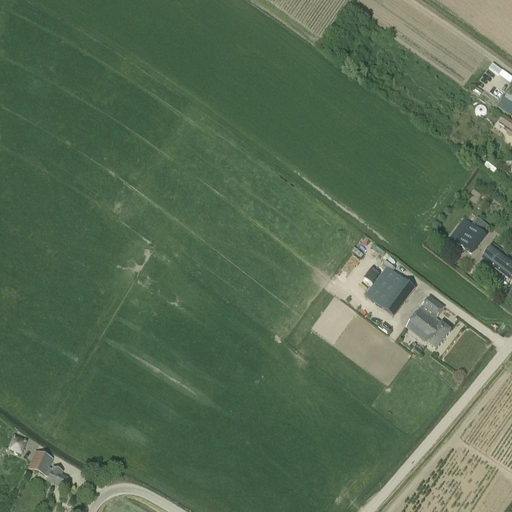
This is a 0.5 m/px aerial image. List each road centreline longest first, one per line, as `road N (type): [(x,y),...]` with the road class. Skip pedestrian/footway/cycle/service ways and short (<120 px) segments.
road 1 (unclassified): [(369,511),(511,345)]
road 2 (unknown): [(510,347),(405,264)]
